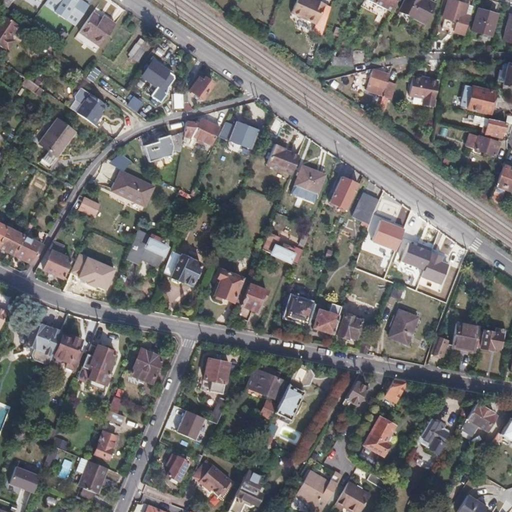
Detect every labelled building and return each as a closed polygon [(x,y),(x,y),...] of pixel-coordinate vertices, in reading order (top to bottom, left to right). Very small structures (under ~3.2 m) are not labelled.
[(1,0),(0,2),(0,5),(6,10),(12,0),(1,0)] [(80,0),(50,0),(45,8),(75,29),(91,8),(80,0)] [(314,0),(296,0),(291,13),(316,24),(325,5),(314,0)] [(368,0),(385,9),(390,0),(368,0)] [(390,0),(385,9),(390,12),(396,0),(390,0)] [(419,0),(404,0),(399,11),(423,23),(431,3),(423,0),(421,0),(421,1),(419,0)] [(454,32),(463,35),(469,15),(465,14),(467,5),(451,0),(447,0),(442,18),(444,18),(457,22),(454,32)] [(478,9),(472,30),(490,35),(496,14),(478,9)] [(103,15),(101,18),(93,12),(79,32),(99,46),(115,24),(103,15)] [(511,15),(508,15),(502,40),(511,42),(511,15)] [(18,26),(2,16),(0,20),(0,47),(4,50),(4,49),(8,51),(14,42),(10,40),(18,26)] [(457,22),(444,18),(441,28),(454,32),(457,22)] [(65,33),(57,28),(52,36),(60,41),(65,33)] [(134,63),(147,45),(140,40),(128,58),(134,63)] [(353,58),(332,57),(331,65),(352,66),(353,58)] [(174,77),(174,75),(153,60),(142,77),(158,88),(151,96),(161,103),(168,94),(168,86),(174,77)] [(506,71),(507,65),(502,64),(501,70),(499,69),(496,80),(503,82),(506,71)] [(503,82),(502,89),(511,90),(511,65),(507,64),(507,65),(506,71),(503,82)] [(389,74),(375,69),(369,86),(373,87),(384,90),(387,81),(389,74)] [(189,90),(201,98),(212,83),(204,77),(202,80),(198,78),(189,90)] [(430,82),(421,80),(412,79),(409,97),(424,100),(423,105),(434,107),(438,83),(430,82)] [(382,97),(388,98),(390,99),(394,83),(387,81),(384,90),(382,95),(382,97)] [(466,106),(471,87),(465,85),(461,105),(466,106)] [(384,90),(373,87),(372,92),(382,95),(384,90)] [(493,92),(471,87),(466,106),(465,108),(488,114),(493,92)] [(75,100),(81,104),(88,93),(80,88),(74,96),(75,100)] [(175,107),(183,106),(182,89),(174,89),(175,107)] [(183,106),(183,112),(191,109),(186,103),(186,89),(182,89),(183,106)] [(81,104),(75,112),(93,124),(98,117),(96,116),(99,111),(104,104),(88,93),(81,104)] [(142,103),(133,96),(127,105),(137,111),(142,103)] [(382,97),(378,110),(384,112),(388,98),(382,97)] [(75,100),(69,108),(75,112),(81,104),(75,100)] [(93,124),(98,128),(103,121),(98,117),(93,124)] [(507,123),(480,117),(478,125),(482,126),(480,132),(501,136),(502,131),(504,132),(507,123)] [(199,122),(186,121),(184,131),(183,140),(186,141),(188,137),(192,138),(193,136),(211,144),(219,127),(201,118),(199,122)] [(57,119),(39,143),(56,155),(73,132),(57,119)] [(258,130),(235,121),(233,125),(225,121),(217,136),(251,150),(258,130)] [(172,150),(180,151),(183,140),(184,131),(170,136),(169,135),(158,138),(158,141),(144,145),(149,161),(171,155),(172,150)] [(499,143),(469,134),(465,147),(495,156),(499,143)] [(56,155),(39,143),(29,156),(46,169),(56,155)] [(291,174),(299,156),(290,152),(290,151),(274,144),(266,164),(291,174)] [(317,194),(324,174),(302,166),(294,186),(317,194)] [(490,200),(498,205),(504,190),(511,192),(511,169),(503,167),(490,200)] [(144,204),(152,187),(121,173),(113,190),(144,204)] [(347,209),(358,183),(341,176),(329,202),(347,209)] [(195,207),(199,198),(190,194),(189,195),(179,189),(174,201),(183,205),(185,202),(195,207)] [(190,194),(199,198),(202,193),(193,189),(190,194)] [(372,212),(378,199),(363,193),(352,216),(362,220),(368,223),(372,212)] [(99,207),(100,204),(85,197),(80,208),(95,216),(99,207)] [(378,215),(372,212),(368,223),(368,226),(374,229),(378,215)] [(0,248),(14,255),(23,235),(7,227),(0,240),(0,248)] [(142,257),(158,265),(167,247),(160,244),(162,240),(151,235),(138,229),(127,259),(139,264),(142,257)] [(262,248),(271,253),(275,244),(278,236),(268,232),(262,248)] [(394,260),(401,242),(380,233),(373,253),(394,260)] [(271,253),(297,266),(308,236),(303,234),(296,250),(282,244),(281,247),(275,244),(271,253)] [(42,245),(23,235),(14,255),(31,263),(42,245)] [(61,277),(70,259),(59,254),(63,246),(54,242),(42,269),(61,277)] [(415,269),(423,251),(401,242),(394,260),(415,269)] [(221,243),(218,250),(224,253),(227,246),(221,243)] [(171,251),(163,272),(171,275),(170,277),(182,282),(182,281),(190,284),(200,263),(171,251)] [(444,259),(423,251),(415,269),(436,279),(444,259)] [(103,274),(82,264),(74,281),(95,291),(103,274)] [(232,299),(240,303),(247,284),(249,280),(220,269),(217,277),(220,278),(214,294),(232,301),(232,299)] [(490,280),(468,271),(461,292),(482,301),(490,280)] [(398,299),(406,281),(397,277),(389,296),(398,299)] [(240,303),(239,304),(241,305),(251,309),(256,311),(263,294),(265,295),(267,290),(258,287),(258,286),(251,283),(251,285),(247,284),(240,303)] [(305,322),(311,303),(291,297),(285,316),(305,322)] [(313,326),(332,332),(341,306),(331,303),(327,314),(318,311),(313,326)] [(251,309),(241,305),(237,315),(247,320),(251,309)] [(54,323),(62,327),(68,313),(59,310),(54,323)] [(390,326),(393,327),(389,335),(407,342),(418,317),(400,310),(398,316),(395,314),(390,326)] [(353,337),(359,319),(343,314),(337,335),(347,338),(348,336),(353,337)] [(24,342),(41,349),(49,328),(32,321),(24,342)] [(477,328),(455,325),(451,348),(473,352),(477,328)] [(483,332),(480,349),(491,351),(492,348),(499,349),(499,348),(502,349),(505,330),(495,329),(494,334),(483,332)] [(80,350),(76,349),(80,340),(70,336),(69,339),(61,336),(53,355),(67,360),(65,366),(72,369),(80,350)] [(359,352),(367,354),(372,341),(364,338),(359,352)] [(437,338),(431,354),(443,358),(448,342),(437,338)] [(90,346),(85,357),(91,359),(88,367),(91,368),(87,378),(102,384),(105,384),(112,367),(109,366),(115,352),(96,345),(95,348),(90,346)] [(130,374),(150,382),(161,357),(141,348),(130,374)] [(221,394),(228,364),(208,360),(204,378),(212,380),(209,391),(221,394)] [(20,364),(14,361),(11,369),(18,371),(20,364)] [(259,370),(251,389),(275,399),(283,380),(275,377),(277,371),(263,365),(261,371),(259,370)] [(308,370),(296,365),(273,412),(280,415),(290,420),(303,393),(299,391),(301,388),(307,386),(312,376),(311,373),(308,370)] [(245,387),(251,389),(259,370),(253,368),(245,387)] [(102,384),(87,378),(85,382),(100,388),(102,384)] [(406,383),(393,380),(384,397),(394,402),(406,383)] [(348,405),(355,409),(367,389),(355,382),(340,408),(344,411),(348,405)] [(217,424),(227,400),(220,398),(210,421),(217,424)] [(266,399),(258,414),(268,419),(275,403),(266,399)] [(494,415),(475,404),(460,430),(471,437),(477,426),(485,431),(494,415)] [(123,415),(109,410),(106,417),(120,422),(123,415)] [(205,418),(188,411),(178,432),(195,440),(205,418)] [(290,420),(280,415),(278,419),(288,424),(290,420)] [(378,418),(362,448),(370,452),(371,450),(382,456),(388,443),(385,442),(392,426),(378,418)] [(499,435),(502,437),(511,442),(511,419),(510,418),(500,434),(499,435)] [(429,420),(416,442),(437,454),(443,445),(441,444),(447,433),(441,429),(443,426),(433,420),(433,422),(429,420)] [(45,426),(40,439),(49,443),(54,430),(45,426)] [(104,430),(95,452),(107,456),(116,435),(104,430)] [(469,440),(471,437),(460,430),(458,433),(469,440)] [(272,435),(264,431),(260,441),(270,445),(272,435)] [(498,433),(491,445),(495,447),(502,437),(499,435),(500,434),(498,433)] [(55,437),(52,444),(51,445),(58,448),(65,451),(68,442),(55,437)] [(270,445),(260,441),(255,451),(263,455),(264,452),(269,454),(272,447),(270,445)] [(204,450),(207,444),(203,442),(196,459),(200,461),(204,450)] [(51,445),(44,464),(51,467),(58,448),(51,445)] [(166,475),(178,481),(187,463),(186,463),(187,461),(177,456),(176,458),(171,455),(167,463),(171,465),(166,475)] [(81,473),(87,459),(80,457),(75,471),(81,473)] [(97,493),(108,468),(88,460),(87,459),(81,473),(77,485),(83,487),(96,492),(97,493)] [(197,483),(203,489),(205,486),(210,491),(217,496),(229,481),(210,466),(197,483)] [(39,477),(15,467),(9,484),(32,494),(39,477)] [(257,476),(246,470),(227,510),(230,511),(239,511),(244,503),(250,506),(254,505),(260,493),(255,491),(258,485),(254,483),(257,476)] [(310,511),(320,511),(337,484),(341,478),(334,473),(328,483),(309,473),(297,494),(315,505),(310,511)] [(387,491),(390,485),(370,473),(367,480),(387,491)] [(387,491),(385,494),(392,498),(399,485),(397,483),(398,481),(394,479),(390,485),(387,491)] [(359,511),(369,496),(347,484),(345,489),(333,509),(338,511),(340,511),(344,506),(354,511),(359,511)] [(96,492),(83,487),(80,495),(93,500),(96,492)] [(468,497),(458,511),(485,511),(487,509),(468,497)]
